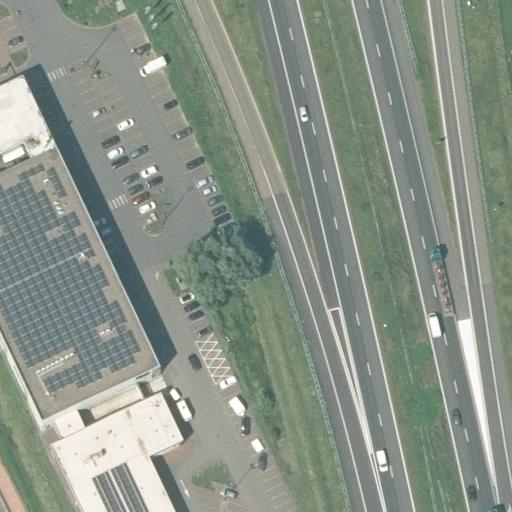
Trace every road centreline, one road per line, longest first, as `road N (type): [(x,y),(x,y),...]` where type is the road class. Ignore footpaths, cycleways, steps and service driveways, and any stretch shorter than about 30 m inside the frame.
road 1 (motorway): [(199,0),(393,511)]
road 2 (motorway): [(482,511),(365,0)]
road 3 (motorway): [(281,0),(398,511)]
road 4 (motorway): [(487,511),(477,317),(435,0)]
